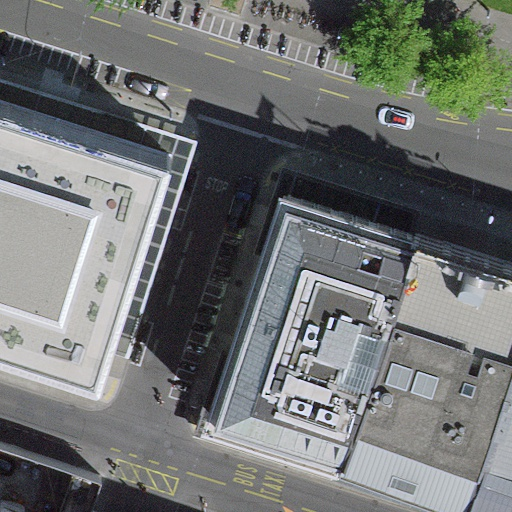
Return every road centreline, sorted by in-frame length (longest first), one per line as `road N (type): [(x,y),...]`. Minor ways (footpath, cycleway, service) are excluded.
road 1 (residential): [(128,469),(259,78)]
road 2 (unclassified): [(259,78),(3,0)]
road 3 (unclassified): [(511,157),(259,78)]
road 4 (unclassified): [(128,469),(0,425)]
road 5 (unclassified): [(254,511),(128,469)]
